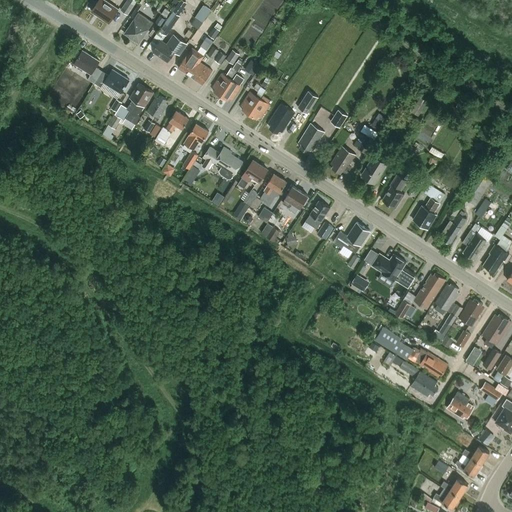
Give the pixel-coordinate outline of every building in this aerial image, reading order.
[(109,22),(119,9),(106,0),(98,0),(92,10),(109,22)] [(136,0),(126,0),(121,9),(128,14),(137,0),(136,0)] [(178,5),(174,11),(179,15),(182,11),(183,9),(178,5)] [(205,5),(197,17),(203,22),(211,9),(205,5)] [(174,11),(159,31),(164,34),(165,35),(179,15),(174,11)] [(134,19),(125,33),(139,43),(149,28),(154,22),(139,12),(134,19)] [(160,15),(153,25),(158,29),(165,19),(160,15)] [(190,42),(196,47),(208,31),(203,27),(201,26),(190,42)] [(159,31),(153,40),(158,44),(160,40),(164,34),(159,31)] [(158,44),(153,50),(168,61),(175,51),(180,54),(187,44),(174,35),(167,44),(160,40),(158,44)] [(213,45),(208,53),(213,57),(219,49),(213,45)] [(205,55),(195,48),(193,47),(189,53),(188,53),(179,66),(191,75),(200,61),(205,55)] [(83,49),(75,62),(91,73),(88,78),(95,82),(101,71),(95,67),(96,66),(100,60),(83,49)] [(234,63),(240,53),(233,49),(226,59),(234,63)] [(221,50),(216,58),(221,62),(227,54),(221,50)] [(244,62),(249,54),(248,54),(244,60),(240,57),(233,67),(232,66),(226,75),(222,72),(213,86),(215,88),(214,90),(221,95),(236,72),(244,62)] [(252,60),(246,68),(255,73),(260,65),(252,60)] [(203,83),(213,69),(200,61),(191,75),(203,83)] [(101,71),(95,82),(101,86),(104,81),(121,92),(130,79),(113,68),(108,76),(101,71)] [(245,78),(236,72),(221,95),(228,100),(230,98),(233,99),(242,86),(241,85),(245,78)] [(141,116),(139,115),(154,92),(140,83),(130,97),(133,99),(128,109),(130,110),(126,117),(136,124),(141,116)] [(250,113),(265,89),(262,86),(256,94),(250,90),(241,104),(244,106),(242,109),(250,113)] [(271,104),(261,97),(266,89),(265,89),(250,113),(257,118),(259,116),(261,118),(271,104)] [(309,89),(299,106),(309,113),(320,96),(309,89)] [(160,118),(169,104),(166,102),(168,100),(161,95),(159,97),(157,96),(148,110),(160,118)] [(420,96),(413,110),(420,114),(428,101),(420,96)] [(117,99),(112,108),(117,111),(122,102),(117,99)] [(290,119),(295,112),(282,103),(269,122),(271,124),(270,127),(278,132),(280,129),(283,131),(287,124),(289,125),(292,120),(290,119)] [(332,120),(341,126),(348,114),(339,108),(332,120)] [(82,110),(77,113),(80,118),(85,115),(82,110)] [(171,121),(167,127),(173,131),(177,124),(183,128),(190,118),(177,110),(170,120),(171,121)] [(379,112),(375,121),(383,125),(387,116),(379,112)] [(122,117),(117,114),(110,124),(116,128),(122,117)] [(151,131),(156,123),(149,119),(144,127),(151,131)] [(313,151),(325,131),(312,122),(299,142),(302,144),(300,147),(308,152),(310,149),(313,151)] [(155,136),(161,126),(156,123),(151,131),(150,133),(155,136)] [(202,141),(209,131),(197,123),(184,142),(194,148),(199,140),(202,141)] [(378,132),(367,125),(365,124),(361,130),(374,139),(378,132)] [(156,139),(155,140),(157,140),(161,143),(164,145),(172,132),(164,127),(156,139)] [(366,153),(375,140),(367,135),(359,149),(366,153)] [(358,139),(354,144),(359,147),(362,142),(358,139)] [(350,165),(356,154),(343,145),(331,163),(334,165),(332,167),(341,173),(342,170),(347,173),(352,166),(350,165)] [(411,145),(406,153),(411,156),(416,148),(411,145)] [(432,146),(429,151),(442,158),(444,154),(432,146)] [(235,174),(243,161),(230,153),(231,152),(224,148),(220,153),(210,147),(204,157),(207,159),(203,167),(209,170),(213,163),(214,163),(215,162),(222,166),(219,170),(221,173),(228,177),(232,178),(234,174),(235,174)] [(476,205),(495,176),(483,169),(494,151),(487,147),(476,165),(480,168),(464,192),(461,190),(448,210),(456,215),(467,199),(476,205)] [(192,150),(184,164),(191,168),(199,155),(192,150)] [(375,183),(388,162),(375,154),(362,174),(375,183)] [(162,156),(158,162),(163,166),(167,160),(162,156)] [(260,182),(268,169),(253,159),(238,182),(245,187),(252,176),(260,182)] [(169,163),(164,170),(171,174),(176,168),(169,163)] [(281,192),(287,181),(274,173),(268,183),(269,184),(264,191),(271,195),(275,188),(281,192)] [(401,191),(408,180),(398,173),(390,185),(391,185),(382,200),(396,208),(405,193),(401,191)] [(425,192),(432,197),(425,207),(422,205),(413,219),(428,228),(437,214),(434,212),(445,194),(430,184),(425,192)] [(300,207),(308,195),(293,185),(282,202),(290,207),(293,202),(300,207)] [(252,189),(245,201),(250,204),(251,205),(258,193),(252,189)] [(311,214),(306,221),(315,227),(317,228),(322,221),(331,207),(320,200),(311,214)] [(265,207),(259,216),(268,221),(274,212),(265,207)] [(450,243),(467,218),(459,213),(454,222),(450,220),(442,233),(445,235),(443,238),(450,243)] [(506,219),(495,235),(501,239),(497,245),(507,251),(511,243),(511,240),(503,234),(511,222),(506,219)] [(269,235),(275,225),(268,221),(262,231),(269,235)] [(335,239),(333,241),(341,247),(342,247),(344,245),(348,247),(346,250),(351,253),(353,249),(355,250),(357,252),(371,231),(357,222),(348,236),(340,231),(335,239)] [(327,224),(320,234),(327,238),(333,227),(327,224)] [(275,239),(281,230),(275,225),(269,235),(275,239)] [(482,226),(477,233),(487,239),(485,242),(487,243),(493,234),(482,226)] [(485,242),(487,239),(477,233),(471,229),(463,241),(468,245),(464,252),(474,259),(485,242)] [(288,237),(287,237),(288,245),(295,244),(294,236),(294,232),(288,233),(288,237)] [(491,253),(484,265),(496,272),(504,260),(505,260),(509,253),(496,244),(490,253),(491,253)] [(380,252),(372,265),(382,271),(382,272),(395,280),(395,281),(396,279),(409,287),(415,277),(403,269),(407,261),(394,253),(390,259),(380,252)] [(354,253),(348,263),(353,266),(360,256),(354,253)] [(371,281),(358,273),(352,282),(366,290),(371,281)] [(429,305),(446,280),(436,273),(434,276),(432,274),(417,297),(429,305)] [(448,310),(460,292),(458,291),(459,288),(452,283),(450,285),(448,284),(436,302),(448,310)] [(352,299),(343,290),(337,295),(345,304),(352,299)] [(403,318),(411,304),(403,299),(395,314),(403,318)] [(473,325),(484,307),(482,306),(483,304),(475,299),(474,301),(471,299),(466,307),(467,307),(460,318),(473,325)] [(445,321),(440,330),(446,334),(451,325),(456,316),(450,313),(445,321)] [(497,343),(509,324),(511,321),(500,314),(499,316),(496,314),(483,335),(497,343)] [(383,326),(375,339),(392,351),(401,338),(383,326)] [(464,331),(457,343),(464,347),(471,335),(464,331)] [(446,337),(442,342),(449,346),(452,341),(446,337)] [(373,342),(370,347),(377,351),(380,346),(373,342)] [(415,346),(411,353),(423,361),(428,352),(421,348),(420,350),(415,346)] [(490,369),(501,353),(494,348),(483,364),(490,369)] [(428,352),(423,361),(411,353),(408,358),(420,365),(438,377),(440,374),(442,375),(447,367),(444,365),(446,363),(428,352)] [(471,353),(467,359),(474,364),(478,357),(471,353)] [(506,374),(511,365),(511,358),(507,355),(498,369),(506,374)] [(396,356),(392,362),(396,364),(397,363),(401,366),(404,360),(396,356)] [(414,367),(410,372),(417,376),(420,371),(414,367)] [(438,382),(420,371),(417,376),(411,385),(429,396),(431,393),(434,395),(439,387),(436,385),(438,382)] [(511,381),(511,379),(505,375),(500,382),(508,387),(511,381)] [(489,377),(481,390),(498,400),(501,395),(504,397),(509,389),(489,377)] [(458,391),(456,395),(467,402),(470,398),(458,391)] [(468,417),(474,407),(467,402),(456,395),(447,408),(463,418),(465,415),(468,417)] [(505,428),(504,429),(511,433),(511,432),(511,401),(507,398),(502,405),(505,407),(495,422),(505,428)] [(475,428),(470,431),(473,436),(478,433),(475,428)] [(487,445),(494,436),(486,429),(478,438),(487,445)] [(466,448),(463,453),(471,458),(472,457),(482,464),(489,452),(480,445),(474,454),(466,448)] [(458,460),(455,465),(463,470),(464,469),(474,476),(482,464),(472,457),(471,458),(466,465),(458,460)] [(439,460),(434,467),(444,473),(449,466),(439,460)] [(444,481),(442,485),(445,487),(450,490),(450,489),(460,496),(468,484),(459,477),(453,486),(444,481)] [(445,487),(440,494),(445,498),(450,490),(445,487)] [(437,492),(434,497),(442,502),(443,501),(452,508),(460,496),(450,489),(450,490),(445,498),(440,494),(437,492)]
